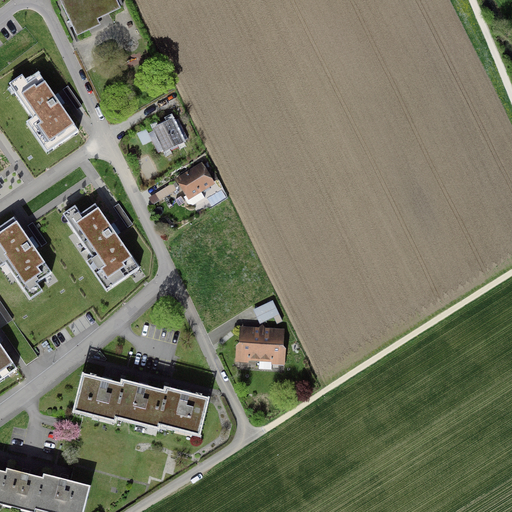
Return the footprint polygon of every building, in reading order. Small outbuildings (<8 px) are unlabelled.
[(96,17),(118,7),(115,0),(59,0),(75,34),(99,24),(96,17)] [(22,78),(9,86),(33,121),(27,125),(47,154),(79,133),(40,77),(28,86),(22,78)] [(170,123),(170,122),(154,130),(164,152),(181,144),(170,123)] [(201,166),(177,181),(187,196),(195,191),(199,191),(211,184),(201,166)] [(171,194),(176,191),(172,184),(167,187),(171,194)] [(95,204),(68,224),(112,286),(139,267),(95,204)] [(13,219),(0,227),(0,255),(25,291),(52,273),(13,219)] [(272,302),(255,310),(261,323),(273,317),(277,324),(281,322),(272,302)] [(263,335),(261,337),(259,335),(257,333),(257,331),(241,330),(240,345),(238,348),(237,360),(248,361),(248,359),(259,360),(271,360),(271,363),(282,363),(283,350),(280,348),(281,333),(265,332),(265,334),(263,335)] [(0,345),(0,380),(17,369),(0,345)] [(158,425),(159,422),(198,431),(206,401),(186,396),(166,391),(166,395),(144,389),(123,384),(122,387),(102,383),(83,378),(75,408),(115,418),(115,415),(158,425)] [(0,501),(35,510),(36,506),(58,511),(82,511),(89,487),(66,482),(43,476),(43,479),(24,475),(6,470),(6,474),(0,472),(0,501)]
